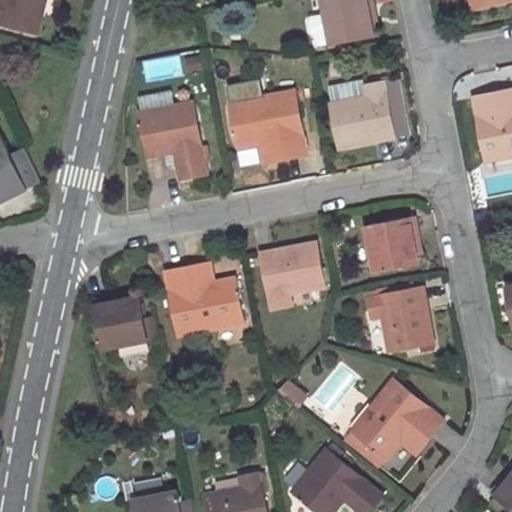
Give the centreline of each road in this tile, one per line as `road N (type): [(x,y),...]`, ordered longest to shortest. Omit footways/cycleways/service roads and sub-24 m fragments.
road 1 (residential): [(72,236),(446,171)]
road 2 (residential): [(26,511),(72,236)]
road 3 (residential): [(72,236),(120,0)]
road 4 (residential): [(446,171),(492,378)]
road 5 (residential): [(439,511),(488,438),(492,378)]
